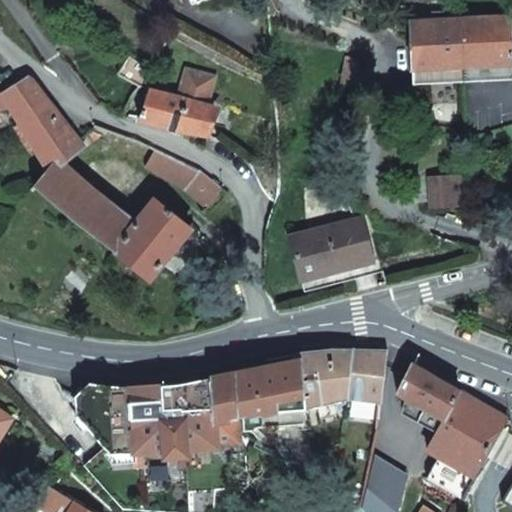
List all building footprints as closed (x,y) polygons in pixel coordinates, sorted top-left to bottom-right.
[(298,13),(296,0),(274,0),(271,0),(273,17),(298,13)] [(511,52),(510,16),(459,19),(463,81),(511,79),(511,52)] [(463,81),(459,19),(411,21),(414,84),(463,81)] [(7,105),(23,130),(48,170),(50,174),(63,164),(85,145),(81,140),(32,77),(1,95),(0,92),(0,100),(3,98),(7,105)] [(178,129),(205,134),(216,105),(150,88),(139,119),(178,129)] [(92,128),(87,133),(93,139),(101,132),(92,128)] [(87,133),(81,140),(85,145),(93,139),(87,133)] [(209,206),(224,187),(202,168),(159,148),(149,165),(209,206)] [(48,170),(36,187),(96,234),(114,211),(135,227),(139,222),(63,164),(50,174),(48,170)] [(461,175),(432,177),(433,187),(462,185),(461,175)] [(433,187),(434,205),(464,203),(463,185),(433,187)] [(152,278),(162,265),(193,226),(158,198),(139,222),(135,227),(114,211),(96,234),(152,278)] [(311,230),(355,219),(351,204),(307,215),(311,230)] [(303,277),(373,260),(363,217),(355,219),(311,230),(292,235),(303,277)] [(376,271),(373,260),(303,277),(306,288),(376,271)] [(351,398),(383,401),(389,349),(333,347),(303,350),(304,358),(178,383),(132,387),(93,383),(79,395),(81,418),(115,454),(169,451),(169,453),(171,455),(185,455),(186,454),(187,453),(187,450),(219,448),(219,442),(242,440),(240,414),(305,408),(351,398)] [(510,416),(413,361),(399,392),(410,398),(405,412),(439,431),(430,450),(441,457),(476,477),(510,416)] [(0,408),(0,440),(15,419),(0,408)] [(370,511),(395,511),(401,494),(406,472),(378,454),(365,507),(370,511)] [(476,477),(441,457),(428,478),(464,499),(476,477)] [(91,511),(51,486),(32,511),(91,511)]
